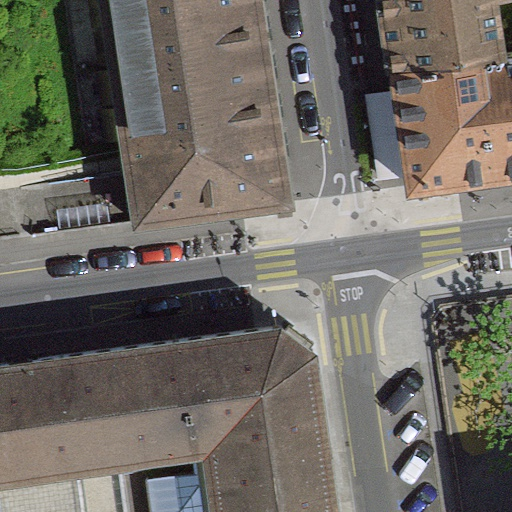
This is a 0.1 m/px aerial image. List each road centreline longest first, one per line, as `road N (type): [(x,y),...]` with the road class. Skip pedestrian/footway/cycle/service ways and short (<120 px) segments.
road 1 (residential): [(0,304),(348,258)]
road 2 (residential): [(348,258),(316,0)]
road 3 (residential): [(386,511),(348,258)]
road 4 (residential): [(348,258),(511,237)]
